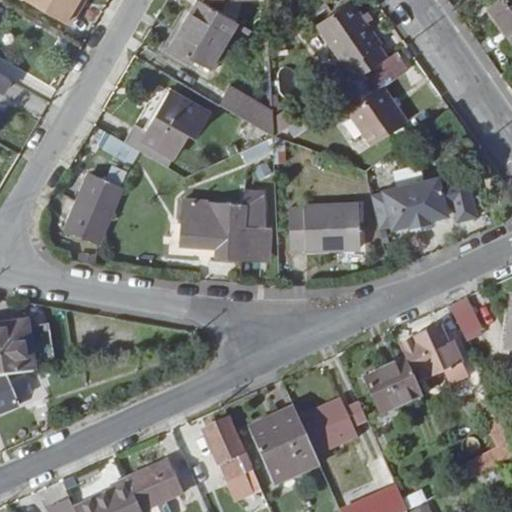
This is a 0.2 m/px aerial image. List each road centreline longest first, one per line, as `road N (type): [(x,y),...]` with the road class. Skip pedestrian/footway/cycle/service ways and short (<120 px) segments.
road 1 (residential): [(294,342),(0,481)]
road 2 (residential): [(0,271),(203,308),(294,342)]
road 3 (residential): [(136,0),(0,235)]
road 4 (residential): [(511,248),(294,342)]
road 5 (residential): [(417,0),(511,136)]
